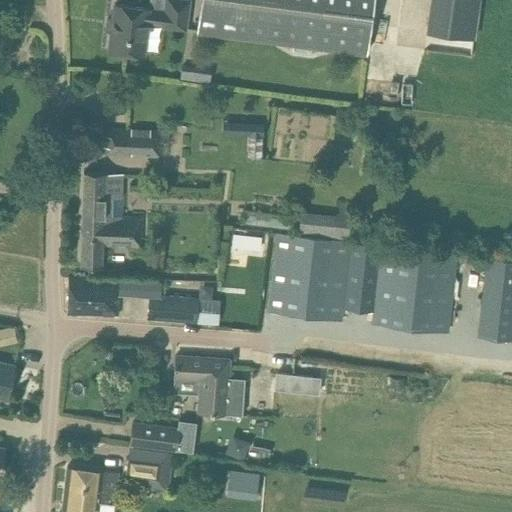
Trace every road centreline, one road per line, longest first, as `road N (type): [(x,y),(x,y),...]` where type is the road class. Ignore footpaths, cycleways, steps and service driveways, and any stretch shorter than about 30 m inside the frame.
road 1 (unclassified): [(56,324),(54,0)]
road 2 (track): [(511,368),(272,340)]
road 3 (unclassified): [(272,340),(56,324)]
road 4 (unclassified): [(42,511),(56,324)]
